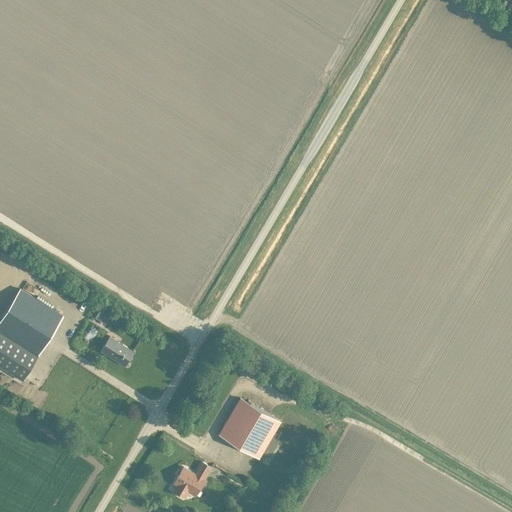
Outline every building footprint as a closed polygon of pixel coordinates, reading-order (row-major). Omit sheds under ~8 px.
[(62,314),(19,287),(0,318),(0,331),(37,354),(62,314)] [(158,319),(164,315),(169,323),(176,319),(174,315),(166,300),(152,308),(158,319)] [(182,318),(177,326),(184,330),(188,322),(182,318)] [(37,354),(0,331),(0,365),(21,379),(37,354)] [(124,365),(133,351),(109,335),(100,349),(124,365)] [(259,456),(279,419),(239,396),(218,433),(259,456)] [(177,483),(173,490),(184,497),(188,490),(194,494),(204,478),(203,478),(210,466),(202,461),(194,473),(183,466),(173,482),(177,483)]
